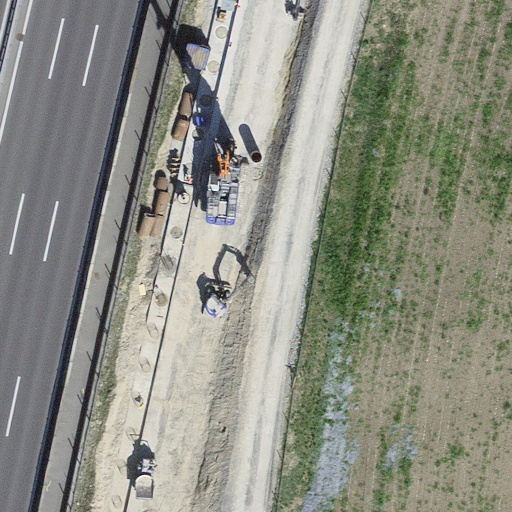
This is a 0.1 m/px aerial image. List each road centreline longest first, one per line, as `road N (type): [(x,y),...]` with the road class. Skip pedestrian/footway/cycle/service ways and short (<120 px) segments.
road 1 (primary): [(308,0),(187,511)]
road 2 (motorway): [(0,386),(86,0)]
